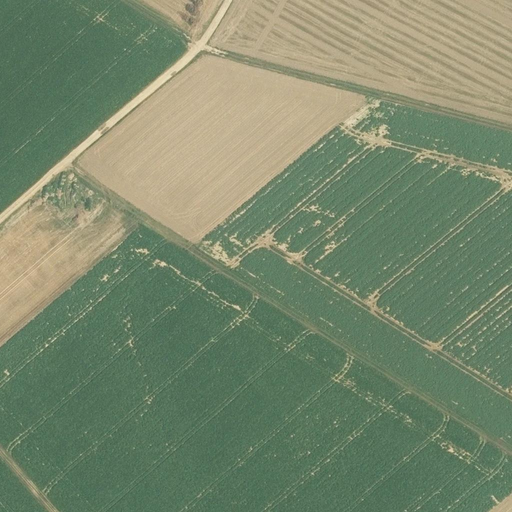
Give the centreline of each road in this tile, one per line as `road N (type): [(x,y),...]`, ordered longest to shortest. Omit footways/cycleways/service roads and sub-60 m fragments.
road 1 (track): [(64,166),(511,452)]
road 2 (track): [(511,132),(200,45)]
road 3 (track): [(200,45),(0,222)]
